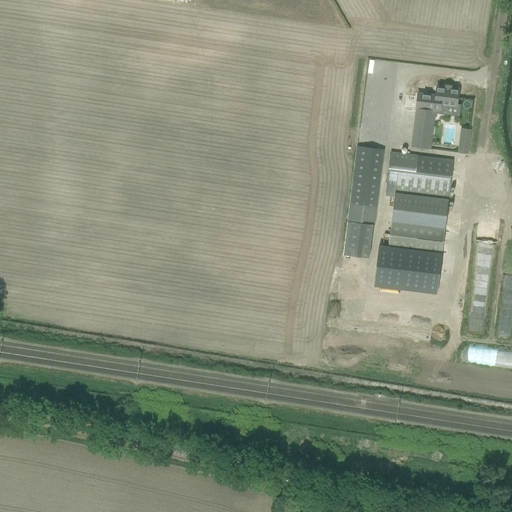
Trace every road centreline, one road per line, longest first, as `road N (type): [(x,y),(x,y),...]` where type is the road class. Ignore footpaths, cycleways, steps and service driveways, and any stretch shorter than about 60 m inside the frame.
road 1 (tertiary): [(424,511),(162,443),(0,414)]
road 2 (track): [(449,341),(496,72)]
